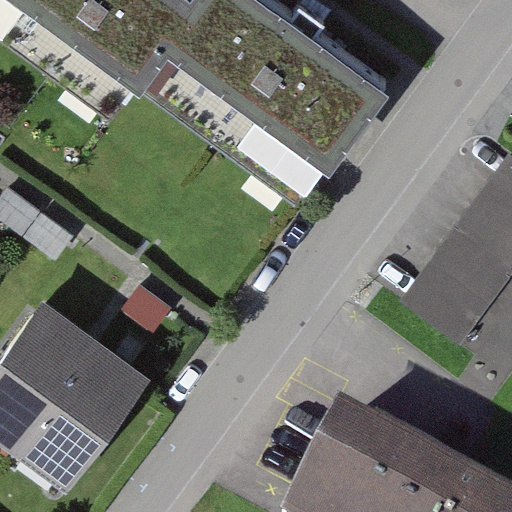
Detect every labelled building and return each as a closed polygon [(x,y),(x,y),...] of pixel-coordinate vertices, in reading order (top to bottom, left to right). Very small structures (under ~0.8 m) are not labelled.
[(10,0),(137,92),(159,61),(319,178),(385,89),(264,0),(10,0)] [(511,154),(401,302),(461,347),(511,279),(511,154)] [(44,302),(0,362),(0,445),(14,456),(98,342),(44,302)] [(14,456),(68,496),(153,382),(98,342),(14,456)] [(511,511),(511,484),(344,395),(283,508),(289,511),(511,511)]
